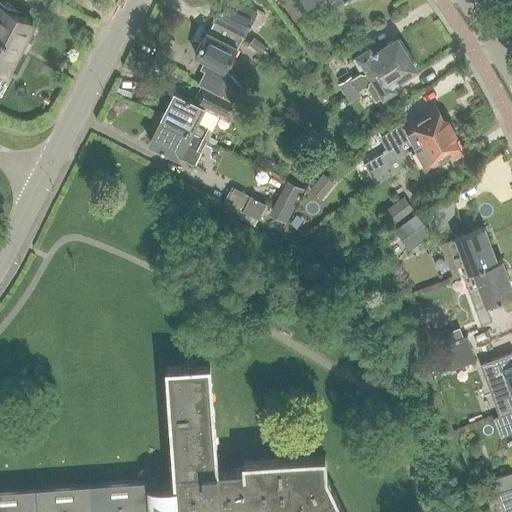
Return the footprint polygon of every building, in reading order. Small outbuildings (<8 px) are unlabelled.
[(0,0),(0,34),(20,46),(32,22),(17,14),(19,10),(0,0)] [(227,41),(231,34),(241,39),(257,9),(239,0),(222,0),(213,18),(215,18),(209,29),(218,34),(217,36),(227,41)] [(198,83),(202,85),(238,104),(244,91),(225,70),(241,39),(231,34),(227,41),(217,36),(218,34),(209,29),(208,29),(195,54),(205,59),(200,68),(204,70),(198,83)] [(7,71),(20,46),(0,34),(0,75),(1,76),(4,70),(7,71)] [(250,44),(261,55),(269,48),(257,36),(250,44)] [(358,53),(357,54),(358,56),(352,59),(360,71),(365,67),(368,71),(364,74),(361,73),(351,79),(350,76),(339,83),(350,100),(361,93),(359,91),(355,85),(407,52),(398,37),(373,52),(369,47),(368,48),(367,46),(363,45),(359,48),(358,53)] [(407,52),(355,85),(359,91),(367,86),(375,99),(382,94),(383,94),(389,95),(393,93),(394,89),(393,88),(394,87),(391,82),(416,66),(407,52)] [(176,93),(163,118),(207,140),(209,138),(213,130),(209,127),(215,114),(229,121),(232,115),(237,106),(238,104),(202,85),(193,102),(176,93)] [(256,116),(237,106),(232,115),(236,116),(251,124),(256,116)] [(415,148),(451,128),(447,121),(443,120),(435,106),(423,112),(425,115),(405,126),(403,123),(378,137),(386,151),(392,147),(398,158),(408,152),(408,150),(411,149),(412,151),(415,149),(415,148)] [(207,141),(207,140),(163,118),(150,142),(195,165),(205,145),(207,141)] [(386,151),(382,153),(394,173),(404,168),(403,166),(411,161),(412,156),(418,153),(427,168),(449,156),(450,159),(461,153),(454,140),(455,134),(451,128),(415,148),(415,149),(412,151),(411,149),(408,150),(408,152),(398,158),(392,147),(386,151)] [(326,162),(316,150),(305,159),(316,171),(326,162)] [(384,179),(394,173),(382,153),(372,159),(384,179)] [(372,159),(363,164),(375,184),(384,179),(372,159)] [(321,199),(334,182),(323,174),(310,190),(321,199)] [(230,190),(224,202),(259,220),(267,205),(234,188),(232,192),(230,190)] [(408,198),(387,213),(396,225),(417,210),(408,198)] [(423,223),(401,239),(409,250),(431,234),(423,223)] [(450,240),(440,244),(453,278),(457,276),(467,272),(496,261),(484,227),(450,240)] [(496,261),(467,272),(475,293),(470,295),(475,310),(511,295),(511,289),(501,259),(496,261)] [(440,347),(445,360),(472,349),(468,337),(440,347)] [(450,372),(477,362),(472,349),(445,360),(438,362),(442,372),(449,369),(450,372)] [(511,350),(483,362),(490,381),(486,382),(499,416),(508,412),(511,410),(511,350)] [(209,364),(166,367),(174,485),(154,486),(154,481),(0,491),(0,511),(342,511),(325,476),(324,456),(241,461),(241,468),(216,470),(209,364)] [(499,416),(494,418),(501,437),(511,432),(511,410),(508,412),(499,416)] [(487,474),(482,460),(470,465),(474,478),(487,474)] [(511,472),(491,481),(496,493),(511,487),(511,472)] [(511,511),(511,487),(496,493),(502,511),(511,511)]
